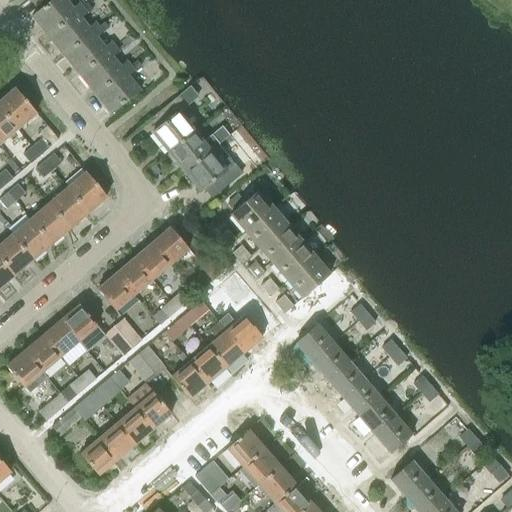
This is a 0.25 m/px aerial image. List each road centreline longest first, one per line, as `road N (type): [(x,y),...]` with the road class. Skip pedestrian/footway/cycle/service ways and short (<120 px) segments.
road 1 (residential): [(0,329),(139,204),(138,186),(0,16)]
road 2 (residential): [(100,511),(251,383)]
road 3 (residential): [(363,511),(251,383)]
road 4 (residential): [(251,383),(258,364),(294,334),(297,319),(346,276)]
road 5 (residential): [(80,511),(0,416)]
